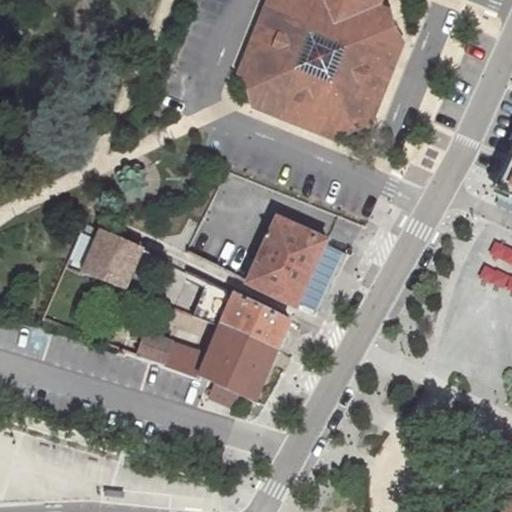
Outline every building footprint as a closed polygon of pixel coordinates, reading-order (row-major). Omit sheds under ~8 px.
[(379,0),(268,0),(237,76),(247,88),(251,105),(338,140),(350,130),(366,129),(400,42),(390,28),(387,11),(378,7),(379,0)] [(511,161),(498,192),(511,198),(511,161)] [(229,167),(226,173),(234,177),(237,170),(229,167)] [(247,283),(295,305),(299,298),(314,305),(324,282),(319,280),(322,272),(328,275),(337,254),(321,246),(323,241),(276,220),(247,283)] [(136,248),(100,232),(82,275),(119,288),(136,248)] [(328,275),(322,272),(319,280),(324,282),(328,275)] [(131,286),(128,293),(135,296),(138,289),(131,286)] [(222,318),(232,296),(219,289),(210,313),(222,318)] [(219,327),(274,349),(286,322),(232,296),(222,318),(219,327)] [(155,303),(161,305),(164,299),(157,297),(155,303)] [(219,327),(222,318),(210,313),(195,307),(192,317),(219,327)] [(236,393),(252,401),(274,349),(219,327),(207,355),(198,376),(199,376),(208,380),(213,383),(236,393)] [(134,332),(131,340),(140,343),(137,354),(186,372),(195,351),(144,333),(142,335),(134,332)] [(131,340),(128,351),(137,354),(140,343),(131,340)] [(186,372),(198,376),(207,355),(195,351),(186,372)] [(236,393),(213,383),(207,395),(230,406),(236,393)] [(511,511),(511,496),(503,511),(511,511)]
